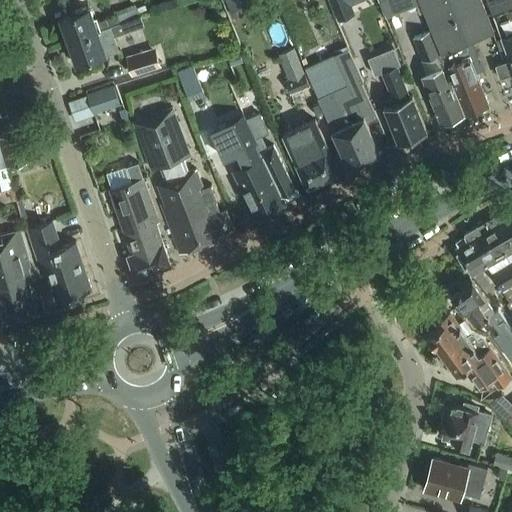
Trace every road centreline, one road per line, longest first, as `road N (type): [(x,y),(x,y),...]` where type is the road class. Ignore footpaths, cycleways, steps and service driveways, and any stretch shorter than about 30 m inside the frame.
road 1 (unclassified): [(127,324),(13,0)]
road 2 (primary): [(267,302),(511,170)]
road 3 (residential): [(384,511),(415,383),(408,359),(369,304)]
road 4 (tertiary): [(194,503),(168,384)]
